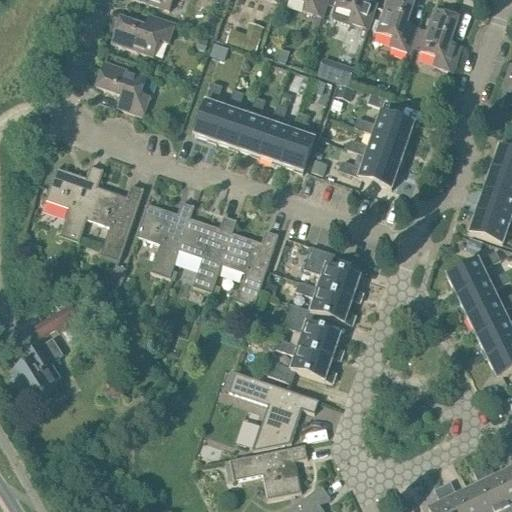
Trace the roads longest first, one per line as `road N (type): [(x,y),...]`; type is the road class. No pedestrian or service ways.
road 1 (residential): [(411,247),(69,135),(64,113),(103,0)]
road 2 (residential): [(363,493),(352,448),(354,410),(411,247)]
road 3 (residential): [(411,247),(424,212),(453,196),(467,156),(459,128),(496,27)]
road 4 (residential): [(363,493),(511,424)]
